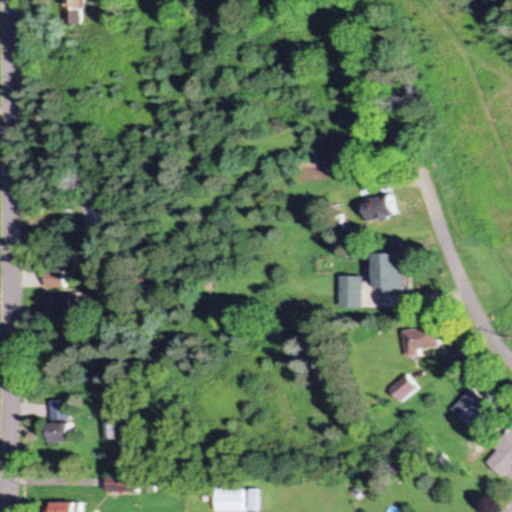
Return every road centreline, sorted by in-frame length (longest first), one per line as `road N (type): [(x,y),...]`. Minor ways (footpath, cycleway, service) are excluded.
road 1 (residential): [(13,511),(8,0)]
road 2 (residential): [(511,357),(469,299),(421,173)]
